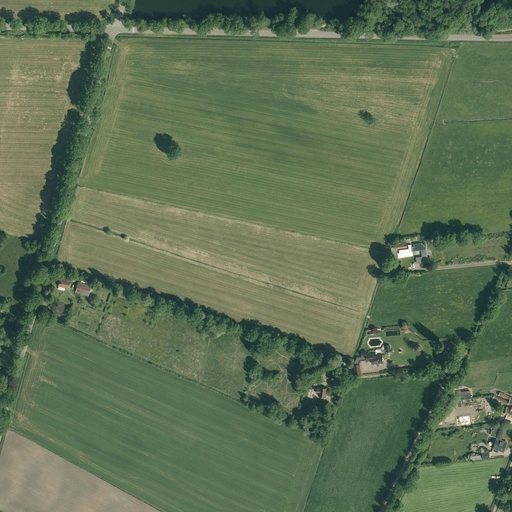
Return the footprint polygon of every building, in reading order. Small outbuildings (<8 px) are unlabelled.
[(398,253),(397,249),(407,248),(406,243),(396,244),(396,247),(392,247),(389,258),(391,258),(392,258),(398,257),(413,255),(412,251),(419,250),(419,245),(418,245),(418,244),(414,244),(415,246),(411,246),(411,244),(408,245),(409,249),(399,250),(399,253),(398,253)] [(58,286),(68,288),(71,280),(60,277),(58,286)] [(78,282),(75,292),(88,296),(91,285),(78,282)] [(383,362),(382,355),(382,354),(381,355),(376,355),(376,353),(366,354),(366,350),(360,351),(361,356),(364,355),(365,360),(367,359),(372,359),(372,363),(375,363),(376,364),(376,365),(377,365),(378,365),(379,365),(380,364),(380,363),(380,362),(383,362)] [(319,393),(318,396),(325,397),(327,387),(320,386),(320,388),(317,387),(316,392),(319,393)] [(507,403),(508,401),(494,395),(491,401),(498,404),(499,401),(507,403)] [(492,430),(490,435),(497,438),(500,428),(494,426),(493,430),(492,430)] [(507,442),(496,438),(493,448),(504,451),(507,442)]
